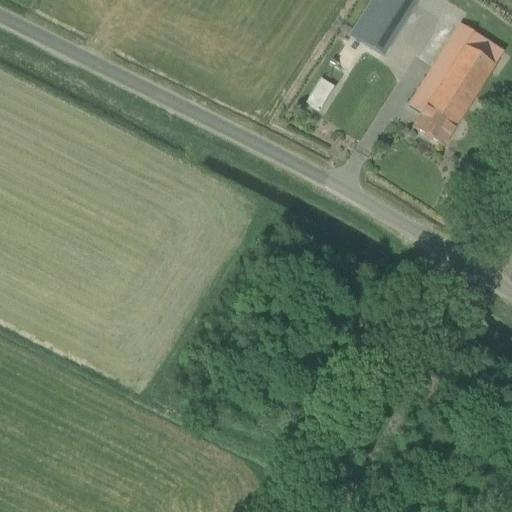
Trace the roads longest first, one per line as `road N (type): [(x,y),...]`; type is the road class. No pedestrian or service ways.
road 1 (unclassified): [(511,314),(0,45)]
road 2 (track): [(291,511),(511,161)]
